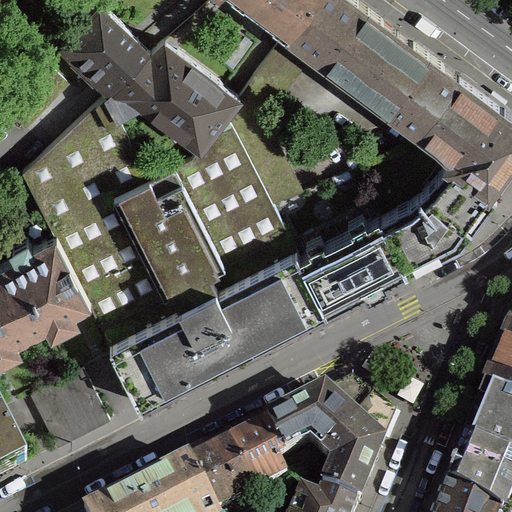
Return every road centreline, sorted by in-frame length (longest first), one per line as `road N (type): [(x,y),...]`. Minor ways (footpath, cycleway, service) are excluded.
road 1 (residential): [(502,259),(13,511)]
road 2 (residential): [(396,511),(502,259)]
